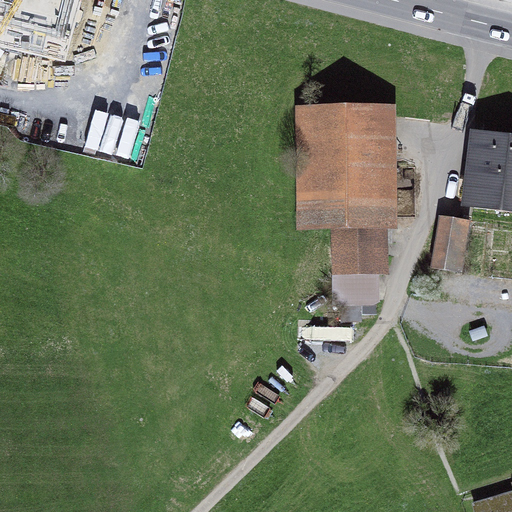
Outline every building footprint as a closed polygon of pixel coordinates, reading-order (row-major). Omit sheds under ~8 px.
[(30,0),(0,0),(0,14),(27,19),(30,0)] [(385,114),(293,116),(295,233),(331,233),(332,280),(379,279),(378,234),(387,234),(385,114)] [(511,150),(466,147),(460,217),(511,221),(511,150)] [(462,233),(437,228),(428,276),(453,281),(462,233)] [(511,511),(511,497),(468,511),(511,511)]
